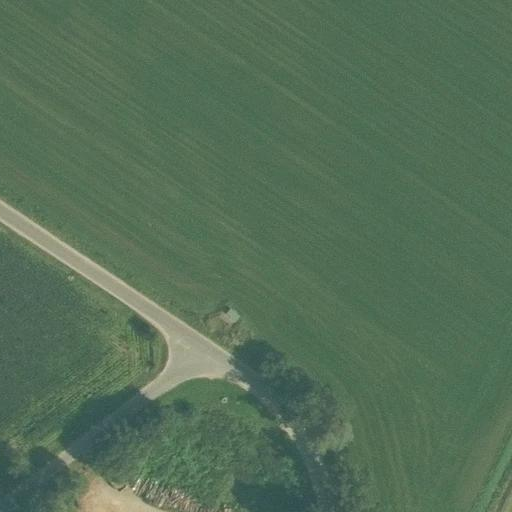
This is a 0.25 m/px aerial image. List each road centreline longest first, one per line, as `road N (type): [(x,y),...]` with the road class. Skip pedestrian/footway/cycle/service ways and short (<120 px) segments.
road 1 (unclassified): [(0,509),(135,406),(199,345)]
road 2 (unclassified): [(0,212),(199,345)]
road 3 (unclassified): [(199,345),(292,421),(328,511)]
